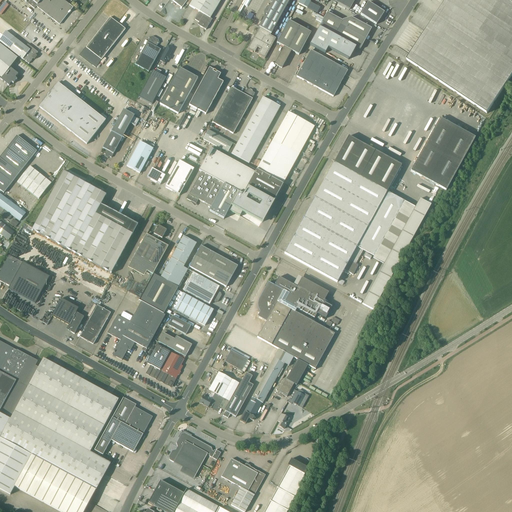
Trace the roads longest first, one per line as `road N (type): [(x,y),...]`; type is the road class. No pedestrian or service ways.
road 1 (unclassified): [(260,260),(83,163),(13,112)]
road 2 (unclassified): [(340,119),(129,0)]
road 3 (tertiary): [(179,413),(0,315)]
road 4 (unclassified): [(179,413),(260,260)]
road 5 (unclassified): [(260,260),(340,119)]
road 6 (unknown): [(349,305),(405,201),(408,160)]
road 7 (unclassified): [(13,112),(102,0)]
road 8 (unclassified): [(340,119),(416,0)]
road 9 (tertiary): [(290,441),(405,373)]
road 10 (unknown): [(408,160),(432,110),(368,74)]
road 11 (unknown): [(405,373),(511,308)]
